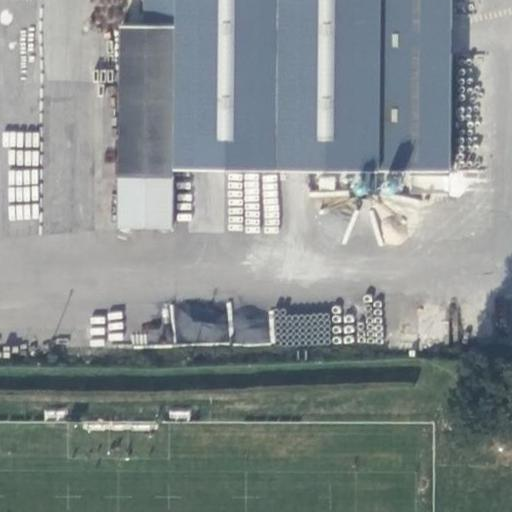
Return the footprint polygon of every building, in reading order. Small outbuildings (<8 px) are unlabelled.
[(139,0),(140,25),(176,26),(175,165),(452,164),(452,0),(139,0)] [(175,165),(176,26),(140,25),(121,25),(121,225),(175,226),(175,165)] [(170,306),(174,345),(229,339),(225,300),(170,306)] [(270,317),(233,317),(232,344),(270,344),(270,317)] [(502,360),(511,361),(511,321),(506,321),(502,360)]
